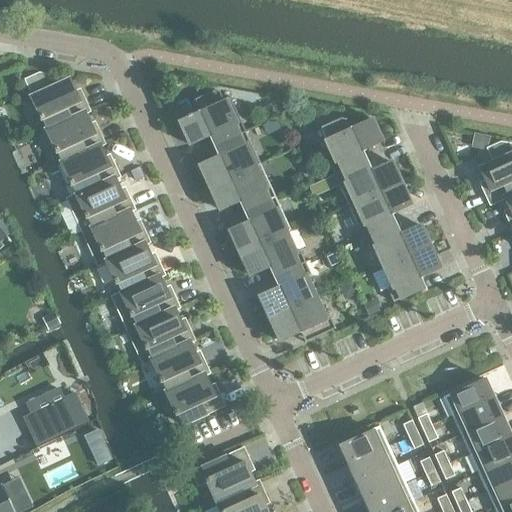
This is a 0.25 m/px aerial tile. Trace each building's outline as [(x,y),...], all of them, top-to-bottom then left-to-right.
[(45,131),(89,111),(81,94),(77,96),(69,80),(53,87),(48,76),(39,74),(25,81),(33,96),(30,98),(41,120),(43,119),(46,127),(42,128),(43,131),(45,131)] [(210,136),(215,146),(245,132),(230,99),(223,101),(219,92),(214,91),(194,100),(199,112),(178,122),(189,145),(210,136)] [(270,104),(261,109),(266,121),(276,117),(270,104)] [(89,112),(89,111),(45,131),(55,153),(58,152),(62,162),(60,163),(60,164),(104,144),(96,127),(92,129),(85,114),(89,112)] [(276,119),(262,125),(267,136),(281,130),(276,119)] [(329,163),(334,176),(365,162),(360,151),(382,142),(371,120),(350,129),(346,120),(340,119),(321,128),(326,140),(324,141),(333,161),(329,163)] [(472,146),(489,147),(491,133),(473,131),(472,146)] [(260,165),(245,132),(215,146),(219,156),(198,166),(208,188),(260,165)] [(373,166),(388,159),(381,142),(366,149),(373,166)] [(482,188),(489,204),(511,194),(511,148),(511,145),(500,143),(487,149),(493,162),(479,169),(486,186),(482,188)] [(104,145),(104,144),(60,164),(70,186),(73,185),(77,195),(67,199),(68,200),(119,177),(111,160),(107,162),(100,147),(104,145)] [(370,172),(365,162),(334,176),(349,207),(401,183),(391,162),(370,172)] [(275,198),(260,165),(208,188),(219,211),(240,201),(245,212),(275,198)] [(119,177),(68,200),(83,233),(134,209),(126,192),(122,194),(115,179),(119,177)] [(410,205),(401,183),(349,207),(363,239),(394,225),(389,215),(410,205)] [(511,228),(511,194),(489,204),(490,205),(504,199),(510,214),(506,216),(511,228)] [(290,230),(275,198),(245,212),(249,222),(228,231),(238,254),(290,230)] [(315,206),(307,210),(311,219),(320,214),(315,206)] [(134,210),(134,209),(83,233),(98,266),(149,242),(141,225),(137,227),(130,212),(134,210)] [(3,218),(0,220),(0,240),(13,229),(3,218)] [(398,235),(394,225),(363,239),(369,251),(373,249),(382,268),(430,247),(420,225),(398,235)] [(290,231),(290,230),(238,254),(249,277),(270,267),(275,277),(305,263),(299,251),(295,253),(286,233),(290,231)] [(149,243),(149,242),(98,266),(106,263),(115,284),(117,283),(122,293),(112,297),(112,298),(164,275),(156,258),(152,260),(145,245),(149,243)] [(439,268),(430,247),(382,268),(391,288),(387,290),(393,303),(423,289),(418,278),(439,268)] [(310,275),(305,263),(275,277),(279,287),(258,297),(268,319),(315,298),(306,277),(310,275)] [(164,276),(164,275),(112,298),(127,331),(179,308),(171,291),(166,293),(160,278),(164,276)] [(350,283),(339,288),(345,300),(356,294),(350,283)] [(376,297),(362,304),(368,317),(382,310),(376,297)] [(325,318),(315,298),(268,319),(279,342),(300,332),(305,343),(335,329),(329,316),(325,318)] [(179,308),(127,331),(142,364),(194,340),(186,323),(181,325),(175,310),(179,308)] [(53,313),(42,319),(49,330),(60,324),(53,313)] [(194,341),(194,340),(142,364),(143,364),(150,361),(160,382),(162,381),(167,391),(165,392),(165,393),(208,373),(201,356),(196,358),(190,343),(194,341)] [(209,374),(208,373),(165,393),(175,415),(177,414),(182,426),(224,407),(216,389),(211,391),(205,376),(209,374)] [(443,398),(452,417),(492,399),(484,380),(443,398)] [(70,396),(9,426),(20,449),(81,419),(70,396)] [(501,417),(492,399),(452,417),(461,436),(501,417)] [(422,402),(412,407),(417,419),(426,414),(428,414),(422,402)] [(426,414),(417,419),(423,431),(432,427),(426,414)] [(509,436),(501,417),(461,436),(469,454),(509,436)] [(417,433),(412,421),(403,425),(408,437),(417,433)] [(348,465),(388,447),(379,427),(339,446),(348,465)] [(438,439),(432,427),(423,431),(428,443),(438,439)] [(423,445),(417,433),(408,437),(414,450),(423,445)] [(511,457),(511,441),(509,436),(469,454),(478,473),(511,457)] [(356,484),(396,465),(388,447),(348,465),(356,484)] [(206,483),(215,503),(259,483),(258,482),(254,484),(247,469),(251,467),(243,449),(192,473),(198,486),(206,483)] [(443,452),(434,456),(440,468),(449,464),(443,452)] [(511,479),(511,457),(478,473),(486,491),(511,479)] [(434,470),(429,458),(420,462),(425,475),(434,470)] [(455,476),(449,464),(440,468),(445,480),(455,476)] [(365,502),(405,484),(396,465),(356,484),(365,502)] [(440,483),(434,470),(425,475),(431,487),(440,483)] [(511,502),(511,479),(486,491),(495,510),(511,502)] [(266,500),(259,483),(215,503),(217,502),(221,511),(266,511),(262,502),(266,500)] [(0,484),(0,511),(13,511),(1,484),(0,484)] [(369,511),(392,511),(413,502),(405,484),(365,502),(369,511)] [(460,489),(451,493),(457,505),(466,501),(460,489)] [(451,507),(446,495),(437,499),(442,511),(451,507)] [(471,511),(466,501),(457,505),(460,511),(471,511)] [(417,511),(413,502),(392,511),(417,511)] [(511,511),(511,502),(495,510),(495,511),(511,511)]
